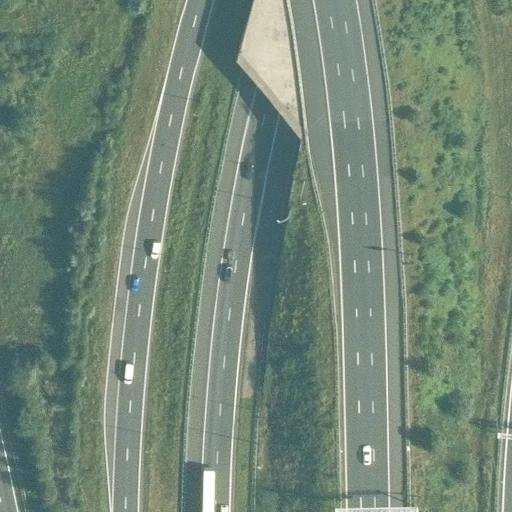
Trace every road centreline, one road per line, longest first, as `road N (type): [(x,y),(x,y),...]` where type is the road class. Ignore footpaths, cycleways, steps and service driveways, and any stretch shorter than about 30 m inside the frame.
road 1 (motorway): [(289,0),(235,230),(215,427),(216,511)]
road 2 (trunk): [(201,0),(150,219),(125,511)]
road 3 (motorway): [(369,511),(361,212),(335,0)]
